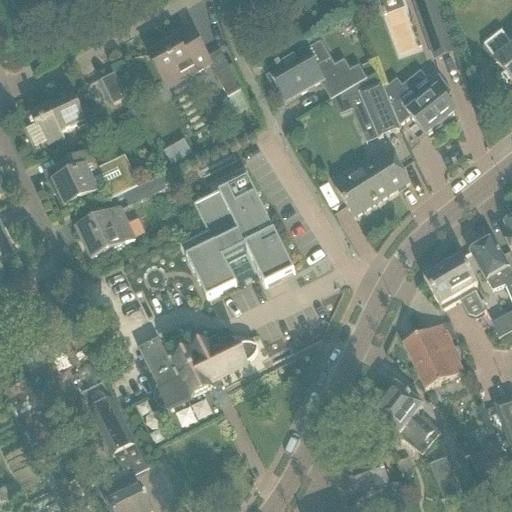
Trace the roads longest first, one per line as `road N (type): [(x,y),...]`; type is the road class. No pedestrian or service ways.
road 1 (unclassified): [(271,511),(389,288)]
road 2 (unclassified): [(389,288),(359,283),(337,255),(260,115)]
road 3 (unclassified): [(389,288),(410,246),(511,157)]
road 4 (unclassified): [(59,260),(0,125)]
